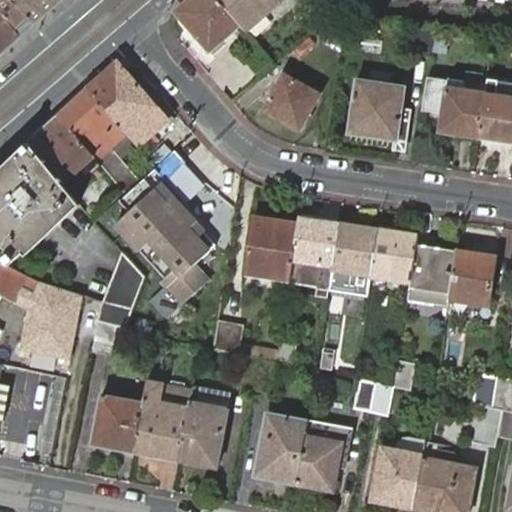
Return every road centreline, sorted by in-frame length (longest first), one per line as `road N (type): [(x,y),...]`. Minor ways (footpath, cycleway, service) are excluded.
road 1 (residential): [(134,26),(229,135),(274,164),(511,203)]
road 2 (secondary): [(0,143),(134,26)]
